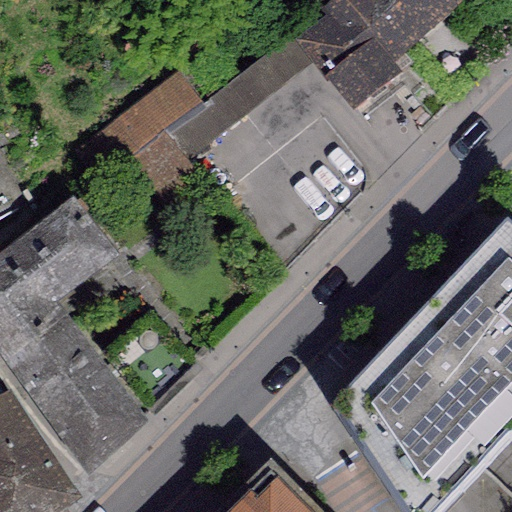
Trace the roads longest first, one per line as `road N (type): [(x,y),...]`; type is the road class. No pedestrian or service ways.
road 1 (primary): [(511,118),(256,378)]
road 2 (primary): [(256,378),(120,511)]
road 3 (residential): [(256,378),(354,511)]
